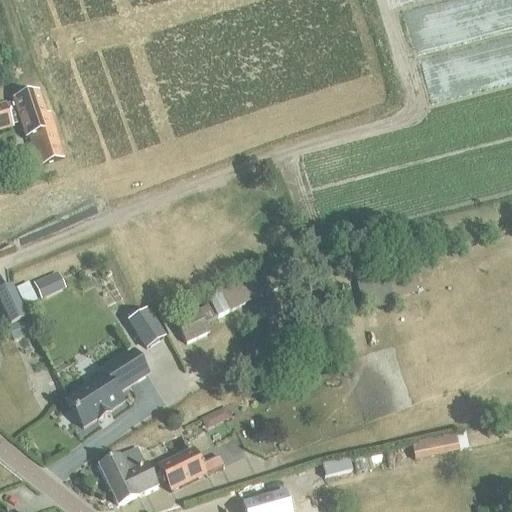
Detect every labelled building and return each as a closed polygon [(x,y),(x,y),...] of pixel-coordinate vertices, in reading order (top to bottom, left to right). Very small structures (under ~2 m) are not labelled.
[(0,131),(10,129),(8,124),(19,120),(25,141),(35,138),(43,166),(61,160),(48,117),(42,119),(35,96),(13,103),(14,105),(0,109),(0,131)] [(49,271),(31,279),(36,292),(55,284),(49,271)] [(385,275),(356,283),(364,311),(393,303),(385,275)] [(203,296),(208,306),(174,323),(186,347),(208,336),(204,327),(228,315),(228,314),(245,306),(241,296),(252,291),(244,276),(203,296)] [(28,285),(16,290),(24,308),(36,303),(29,287),(28,285)] [(0,292),(0,306),(10,328),(26,321),(11,288),(0,292)] [(146,313),(127,325),(144,352),(163,340),(146,313)] [(13,329),(19,342),(32,336),(27,323),(13,329)] [(103,378),(64,403),(82,431),(96,422),(96,423),(109,415),(108,414),(122,406),(116,397),(147,377),(132,355),(101,375),(103,378)] [(314,372),(317,379),(335,372),(333,364),(314,372)] [(224,410),(215,414),(216,415),(218,419),(225,422),(229,420),(224,410)] [(410,445),(414,463),(458,454),(454,435),(410,445)] [(169,494),(205,477),(192,451),(148,473),(145,466),(144,466),(136,450),(118,459),(118,458),(97,468),(117,508),(156,489),(151,480),(160,476),(169,494)] [(321,468),(324,482),(351,475),(347,461),(321,468)] [(289,511),(284,494),(241,506),(242,511),(289,511)]
